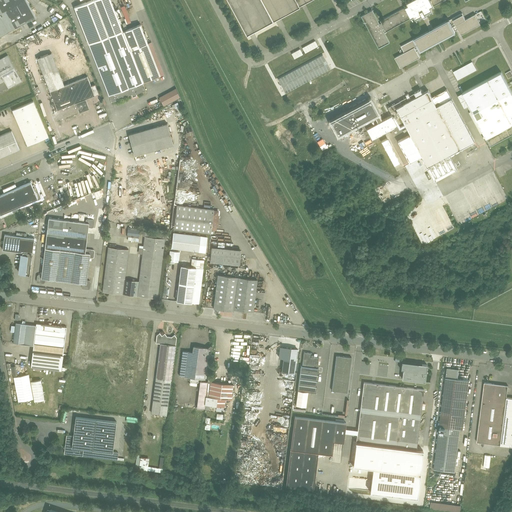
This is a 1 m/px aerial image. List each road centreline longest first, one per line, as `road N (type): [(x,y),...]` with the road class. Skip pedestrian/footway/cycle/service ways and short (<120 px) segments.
road 1 (unclassified): [(0,294),(511,360)]
road 2 (unknown): [(147,313),(133,378),(81,359),(81,336),(96,335)]
road 3 (unknown): [(274,329),(263,449)]
